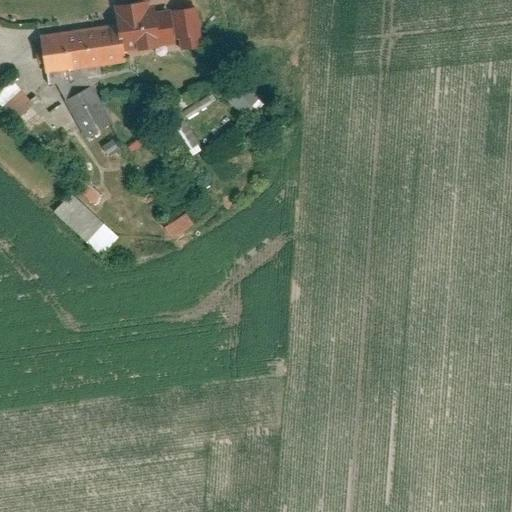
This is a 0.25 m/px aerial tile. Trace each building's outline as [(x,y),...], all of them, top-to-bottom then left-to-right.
[(176,43),(171,5),(151,7),(150,0),(140,0),(117,3),(119,20),(123,49),(176,43)] [(41,30),(45,68),(124,58),(123,49),(119,20),(41,30)] [(183,48),(200,46),(197,21),(180,23),(183,48)] [(13,78),(0,89),(0,98),(5,103),(22,88),(13,78)] [(226,96),(246,114),(262,96),(242,78),(226,96)] [(87,134),(113,120),(94,84),(68,98),(87,134)] [(18,112),(33,99),(22,88),(5,103),(14,115),(18,112)] [(50,110),(37,95),(33,99),(18,112),(31,127),(50,110)] [(102,254),(120,235),(74,192),(56,210),(102,254)] [(166,225),(174,237),(194,224),(186,212),(166,225)]
